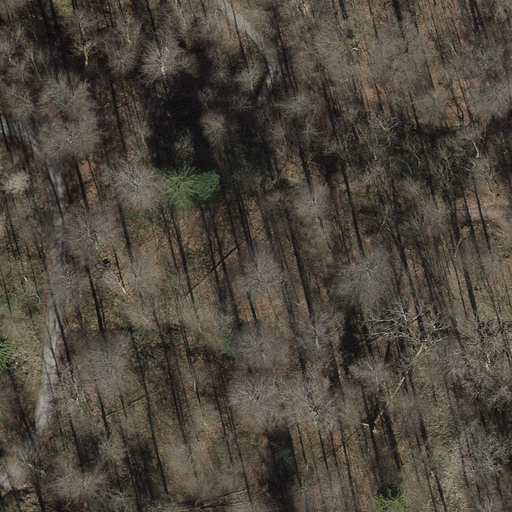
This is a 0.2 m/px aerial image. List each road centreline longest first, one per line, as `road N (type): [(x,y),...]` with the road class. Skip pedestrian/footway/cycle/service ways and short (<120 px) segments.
road 1 (track): [(44,137),(103,121),(125,124),(386,209),(511,211)]
road 2 (track): [(0,486),(38,438),(50,375),(59,205),(44,137)]
